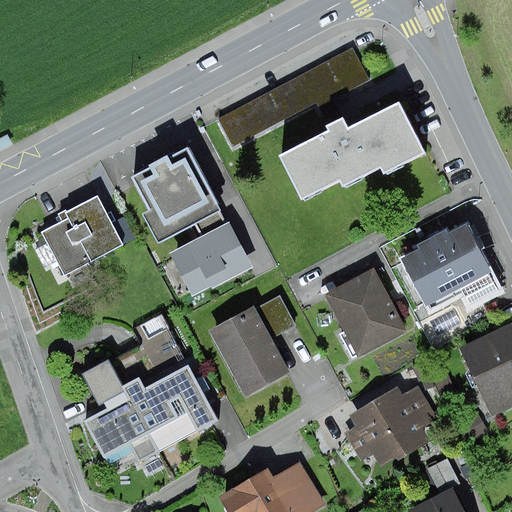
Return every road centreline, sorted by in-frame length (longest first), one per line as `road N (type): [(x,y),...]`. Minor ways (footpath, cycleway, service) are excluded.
road 1 (primary): [(347,0),(0,184)]
road 2 (residential): [(414,0),(511,202)]
road 3 (residential): [(57,450),(0,289)]
